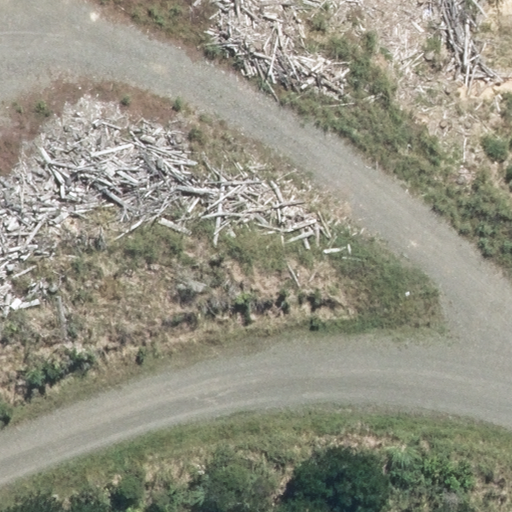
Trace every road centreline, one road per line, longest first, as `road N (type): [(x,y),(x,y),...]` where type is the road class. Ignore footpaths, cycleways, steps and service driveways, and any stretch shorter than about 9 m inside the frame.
road 1 (track): [(511,376),(403,219),(171,53),(60,0)]
road 2 (track): [(0,454),(277,376),(511,391)]
road 3 (track): [(171,53),(0,59)]
